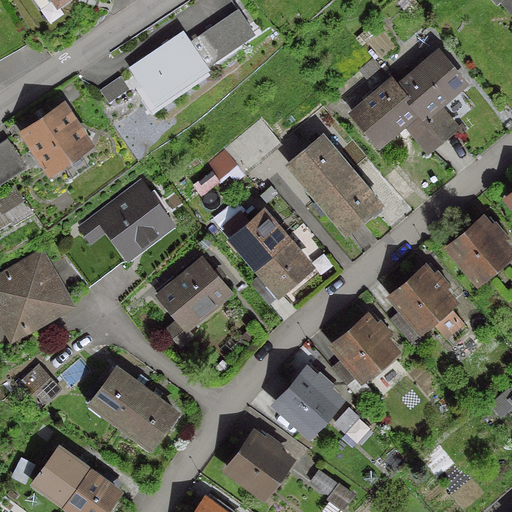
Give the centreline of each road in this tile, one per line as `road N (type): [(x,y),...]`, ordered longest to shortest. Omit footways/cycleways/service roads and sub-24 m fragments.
road 1 (residential): [(511,151),(293,334),(228,410),(159,511)]
road 2 (residential): [(0,100),(148,0)]
